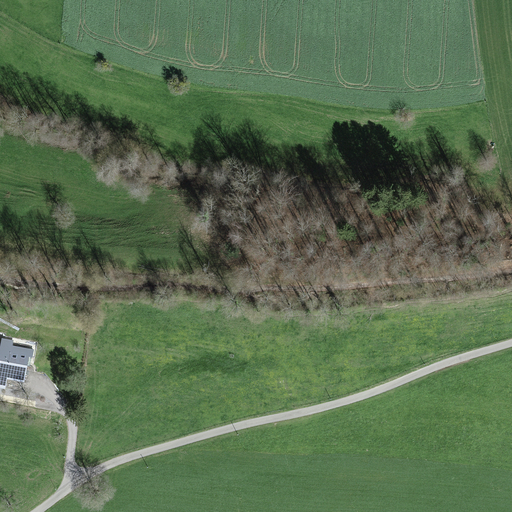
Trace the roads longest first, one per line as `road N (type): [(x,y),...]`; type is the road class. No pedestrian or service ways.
road 1 (track): [(0,278),(119,288),(339,287),(511,267)]
road 2 (track): [(511,343),(333,404),(127,457),(36,511)]
road 3 (track): [(0,397),(70,417),(65,489)]
